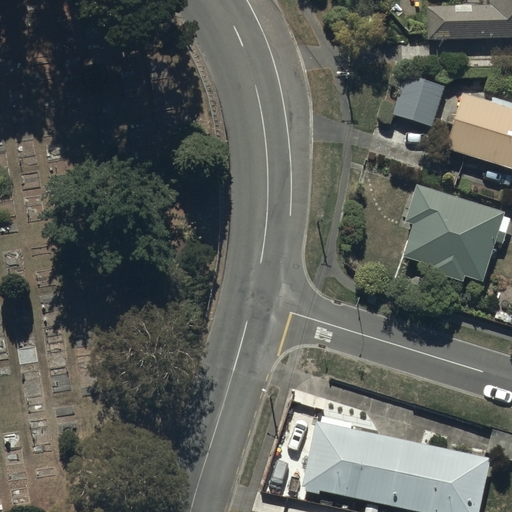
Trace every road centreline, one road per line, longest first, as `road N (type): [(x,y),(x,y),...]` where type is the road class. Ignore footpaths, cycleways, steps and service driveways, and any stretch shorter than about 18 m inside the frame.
road 1 (tertiary): [(218,0),(239,37),(262,120),(266,204),(252,300)]
road 2 (residential): [(511,381),(252,300)]
road 3 (tertiary): [(252,300),(190,511)]
